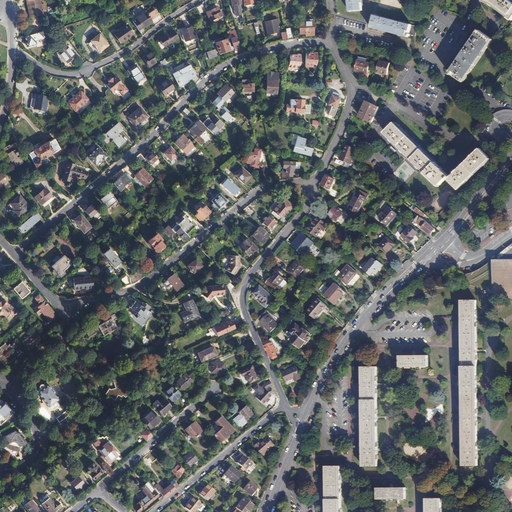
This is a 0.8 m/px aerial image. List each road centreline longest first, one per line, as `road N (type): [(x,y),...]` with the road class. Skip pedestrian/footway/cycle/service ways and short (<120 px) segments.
road 1 (residential): [(11,255),(222,67),(285,46),(331,45)]
road 2 (residential): [(67,311),(143,284),(258,190),(309,183)]
road 3 (residential): [(309,183),(310,199),(241,293),(283,407)]
road 4 (residential): [(10,50),(74,76),(199,0)]
road 5 (residential): [(153,511),(283,407)]
road 6 (residential): [(351,82),(445,135),(493,137)]
road 7 (residential): [(97,491),(213,389)]
road 8 (secondary): [(306,415),(341,346),(391,289)]
road 9 (secondary): [(511,152),(431,248)]
road 10 (residential): [(0,476),(23,468),(37,444),(6,382)]
